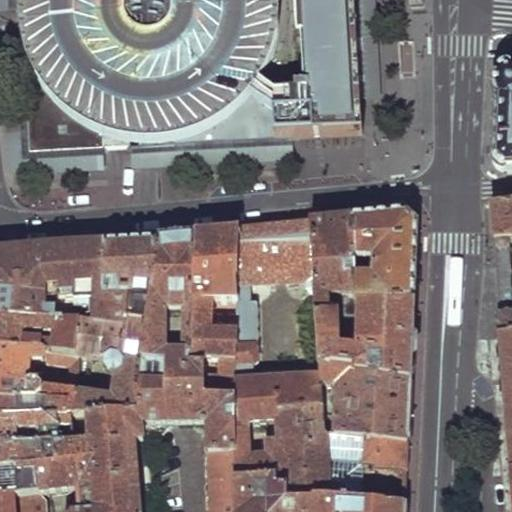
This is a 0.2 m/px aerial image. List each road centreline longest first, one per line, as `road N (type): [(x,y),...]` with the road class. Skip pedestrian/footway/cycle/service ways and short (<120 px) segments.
road 1 (residential): [(461,191),(388,190),(0,228)]
road 2 (tertiary): [(445,511),(461,191)]
road 3 (tertiary): [(461,191),(464,0)]
